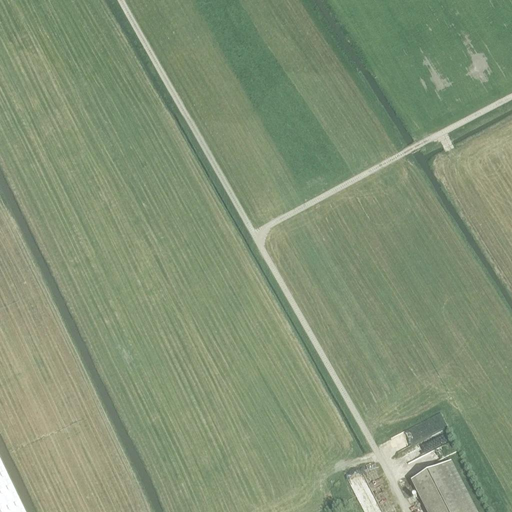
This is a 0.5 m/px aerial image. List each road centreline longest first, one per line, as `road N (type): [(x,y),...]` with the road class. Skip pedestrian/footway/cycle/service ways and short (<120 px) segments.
road 1 (track): [(424,143),(253,235),(122,0)]
road 2 (track): [(253,235),(393,485)]
